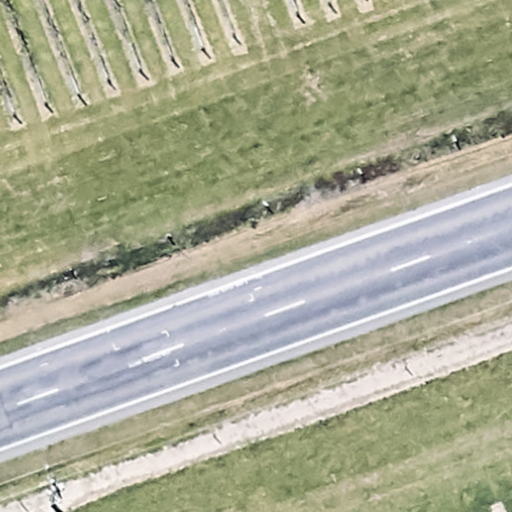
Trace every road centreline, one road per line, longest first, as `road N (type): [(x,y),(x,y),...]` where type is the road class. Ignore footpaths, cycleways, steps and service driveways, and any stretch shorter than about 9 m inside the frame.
road 1 (primary): [(0,379),(511,199)]
road 2 (track): [(511,430),(287,511)]
